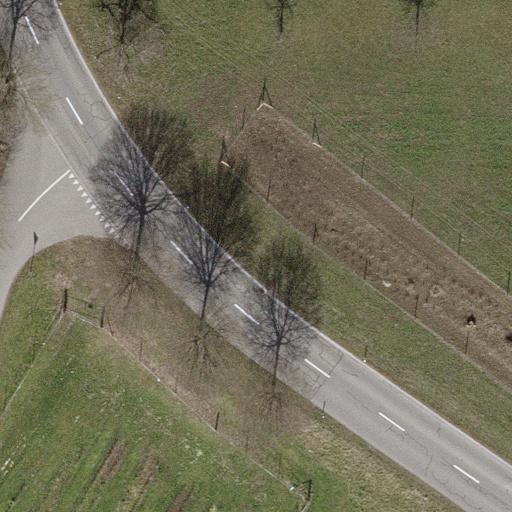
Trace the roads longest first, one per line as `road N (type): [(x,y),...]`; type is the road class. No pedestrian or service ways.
road 1 (secondary): [(99,146),(150,217),(263,327),(511,502)]
road 2 (secondary): [(16,0),(99,146)]
road 3 (unclassified): [(0,267),(23,216),(99,146)]
